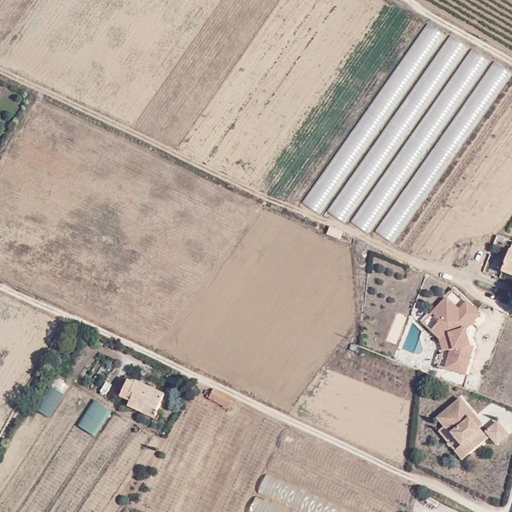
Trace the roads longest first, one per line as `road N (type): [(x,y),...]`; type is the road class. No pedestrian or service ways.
road 1 (track): [(511,306),(0,71)]
road 2 (unclassified): [(496,511),(0,287)]
road 3 (track): [(0,439),(68,318)]
road 4 (track): [(511,63),(399,0)]
